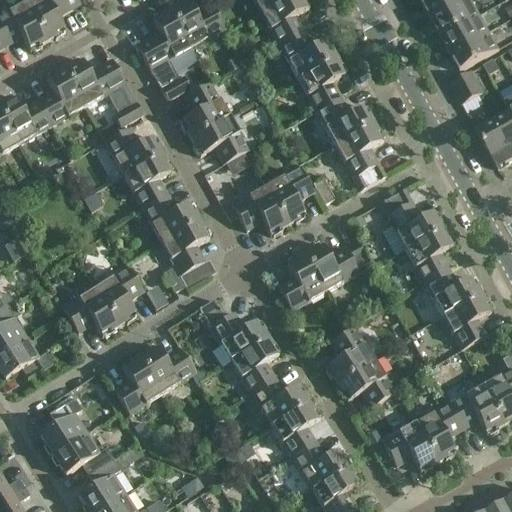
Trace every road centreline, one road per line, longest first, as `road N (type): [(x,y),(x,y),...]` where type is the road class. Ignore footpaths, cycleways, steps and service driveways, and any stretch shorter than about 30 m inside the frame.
road 1 (residential): [(395,511),(242,273)]
road 2 (residential): [(242,273),(103,29)]
road 3 (residential): [(6,424),(242,273)]
road 4 (tertiary): [(480,212),(359,0)]
road 5 (residential): [(242,273),(415,174)]
